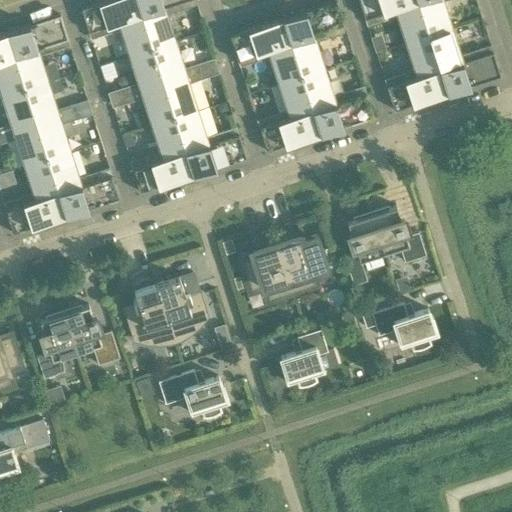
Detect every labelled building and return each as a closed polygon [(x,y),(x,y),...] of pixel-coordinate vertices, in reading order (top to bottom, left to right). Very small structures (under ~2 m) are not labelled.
[(103,0),(80,7),(88,31),(141,14),(136,0),(103,0)] [(136,0),(141,14),(184,0),(136,0)] [(184,0),(141,14),(152,48),(175,41),(166,14),(197,4),(195,0),(184,0)] [(358,0),(364,18),(418,0),(417,0),(358,0)] [(398,15),(406,42),(429,35),(418,0),(364,18),(367,25),(398,15)] [(418,0),(429,35),(451,28),(443,1),(445,0),(418,0)] [(296,10),(282,14),(290,41),(344,24),(336,1),(297,13),(296,10)] [(19,23),(5,28),(14,55),(67,38),(60,14),(20,27),(19,23)] [(121,29),(130,55),(152,48),(141,14),(88,31),(90,39),(121,29)] [(230,35),(237,59),(290,41),(282,14),(268,19),(269,22),(230,35)] [(290,41),(302,76),(324,69),(315,42),(346,32),(344,24),(290,41)] [(0,59),(14,55),(5,28),(0,29),(0,59)] [(429,35),(440,69),(493,52),(491,44),(460,54),(451,28),(429,35)] [(384,79),(386,86),(440,69),(429,35),(406,42),(415,69),(384,79)] [(14,55),(25,89),(47,82),(39,55),(70,45),(67,38),(14,55)] [(152,48),(163,82),(217,65),(214,58),(183,68),(175,41),(152,48)] [(270,56),(279,83),(302,76),(290,41),(237,59),(240,66),(270,56)] [(107,92),(110,100),(163,82),(152,48),(130,55),(138,82),(107,92)] [(493,52),(440,69),(448,96),(462,91),(461,88),(501,75),(493,52)] [(0,88),(3,96),(25,89),(14,55),(0,59),(0,88)] [(54,91),(64,89),(58,59),(48,61),(54,91)] [(163,82),(174,117),(197,109),(188,83),(219,73),(217,65),(163,82)] [(302,76),(313,110),(366,93),(363,85),(333,95),(324,69),(302,76)] [(440,69),(386,86),(394,110),(433,97),(434,101),(448,96),(440,69)] [(257,120),(259,127),(313,110),(302,76),(279,83),(288,110),(257,120)] [(25,89),(36,123),(89,106),(87,99),(56,109),(47,82),(25,89)] [(163,82),(110,100),(112,107),(143,97),(152,123),(152,124),(174,117),(163,82)] [(0,126),(0,134),(36,123),(25,89),(3,96),(11,123),(0,126)] [(366,93),(313,110),(321,137),(335,132),(334,129),(373,116),(366,93)] [(228,110),(225,101),(217,104),(220,113),(228,110)] [(36,123),(47,158),(70,150),(61,124),(92,114),(89,106),(36,123)] [(174,117),(185,151),(239,134),(236,126),(205,136),(197,109),(174,117)] [(313,110),(259,127),(267,151),(306,138),(307,141),(321,137),(313,110)] [(130,160),(132,168),(185,151),(174,117),(152,124),(160,151),(130,160)] [(0,143),(16,138),(25,165),(47,158),(36,123),(0,134),(0,143)] [(239,134),(185,151),(194,178),(208,173),(207,170),(246,157),(243,148),(239,134)] [(70,150),(47,158),(58,192),(111,175),(109,167),(78,177),(70,150)] [(185,151),(132,168),(140,192),(179,179),(180,182),(194,178),(185,151)] [(2,201),(5,209),(58,192),(47,158),(25,165),(33,191),(2,201)] [(111,175),(58,192),(67,219),(81,214),(80,211),(119,198),(111,175)] [(58,192),(5,209),(12,233),(52,220),(53,223),(67,219),(58,192)] [(387,205),(370,210),(384,252),(400,247),(404,261),(426,254),(418,231),(406,235),(396,205),(388,208),(387,205)] [(384,252),(370,210),(353,215),(354,218),(346,221),(356,251),(344,255),(353,284),(367,279),(360,259),(384,252)] [(290,239),(276,244),(292,292),(315,284),(311,271),(324,267),(315,237),(291,244),(290,239)] [(225,253),(235,250),(231,238),(221,241),(225,253)] [(292,292),(276,244),(262,248),(264,253),(240,260),(250,291),(264,286),(268,300),(292,292)] [(331,246),(324,249),(328,261),(335,258),(331,246)] [(178,275),(156,282),(176,343),(183,341),(182,338),(192,332),(200,325),(207,316),(199,292),(189,296),(188,292),(184,293),(178,275)] [(233,277),(236,289),(242,287),(239,275),(233,277)] [(176,343),(156,282),(155,282),(157,287),(135,294),(137,299),(133,300),(134,304),(124,307),(134,339),(145,342),(156,343),(167,343),(168,346),(176,343)] [(377,333),(378,334),(395,329),(400,345),(410,342),(413,349),(418,349),(422,348),(426,346),(430,344),(428,336),(438,333),(432,315),(431,315),(432,317),(430,317),(428,308),(414,312),(414,311),(412,306),(409,301),(403,303),(403,302),(371,312),(378,333),(377,333)] [(80,305),(63,310),(76,351),(92,345),(98,364),(119,357),(111,330),(98,334),(88,304),(81,306),(80,305)] [(76,351),(63,310),(46,315),(47,317),(39,320),(49,350),(36,354),(43,377),(63,371),(64,371),(61,355),(76,351)] [(340,314),(344,326),(356,322),(353,310),(340,314)] [(319,353),(327,350),(320,328),(296,336),(300,349),(280,356),(283,365),(282,365),(281,364),(280,364),(286,382),(296,378),(299,386),(303,385),(308,384),(312,383),(316,380),(313,373),(324,370),(319,353)] [(0,385),(11,382),(6,369),(20,365),(10,335),(0,337),(0,385)] [(201,409),(203,416),(212,415),(220,411),(218,404),(229,400),(223,383),(221,383),(218,375),(198,382),(193,369),(158,380),(165,401),(164,402),(164,403),(185,396),(190,412),(201,409)] [(137,385),(141,397),(155,393),(151,380),(137,385)] [(0,483),(5,482),(8,480),(11,478),(9,471),(19,468),(14,451),(26,447),(19,425),(0,431),(0,483)]
